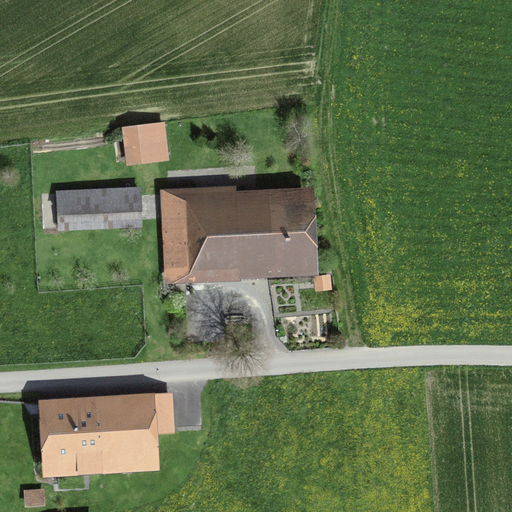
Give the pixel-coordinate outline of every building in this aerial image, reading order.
[(161,156),(157,129),(126,133),(130,160),(161,156)] [(308,263),(305,191),(234,194),(233,177),(165,180),(168,269),(308,263)] [(139,225),(137,188),(57,191),(59,228),(139,225)] [(152,397),(152,407),(153,428),(170,427),(169,396),(152,397)] [(155,467),(153,428),(152,407),(47,412),(50,472),(155,467)] [(39,485),(24,488),(27,499),(41,496),(39,485)]
